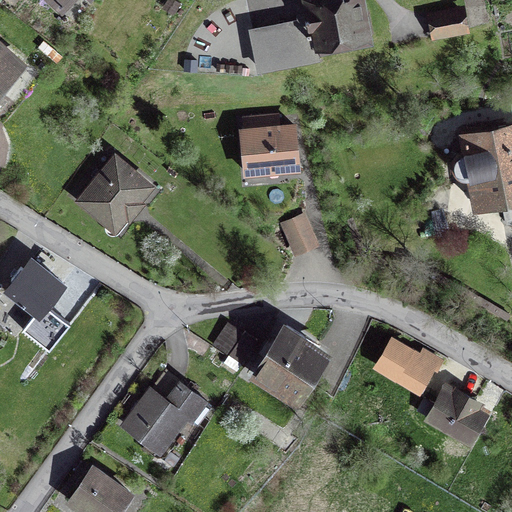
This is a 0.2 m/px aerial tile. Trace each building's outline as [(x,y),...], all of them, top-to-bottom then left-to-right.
[(314,50),(315,50),(368,40),(359,0),(307,0),(309,10),(305,10),(307,19),(314,50)] [(432,13),(437,35),(464,30),(460,8),(432,13)] [(252,30),(260,68),(317,56),(315,50),(314,50),(307,19),(252,30)] [(0,87),(22,63),(0,43),(0,87)] [(247,119),(248,129),(241,129),(246,172),(298,167),(294,124),(271,126),(270,116),(247,119)] [(477,206),(511,199),(511,124),(488,130),(486,121),(462,127),(467,151),(465,151),(463,152),(461,153),(459,154),(458,155),(457,157),(456,158),(455,160),(454,162),(454,164),(455,166),(455,168),(456,170),(457,172),(458,173),(460,174),(462,175),(463,176),(465,176),(467,176),(469,176),(476,200),(476,201),(477,206)] [(79,198),(114,227),(126,213),(129,215),(141,201),(138,199),(150,184),(115,155),(79,198)] [(283,223),(295,251),(316,242),(304,213),(283,223)] [(38,312),(61,282),(32,260),(24,270),(21,268),(13,278),(16,280),(9,289),(38,312)] [(227,322),(213,343),(227,352),(241,331),(227,322)] [(256,372),(295,396),(322,354),(303,342),(306,336),(287,324),(256,372)] [(245,330),(228,355),(240,363),(257,338),(245,330)] [(392,338),(377,364),(418,389),(437,356),(423,348),(420,354),(392,338)] [(124,423),(159,449),(159,446),(185,414),(197,423),(211,404),(180,382),(167,399),(151,387),(124,423)] [(477,400),(447,383),(436,403),(424,396),(417,409),(469,438),(484,413),(473,407),(477,400)] [(70,498),(89,511),(116,511),(130,492),(93,466),(70,498)]
